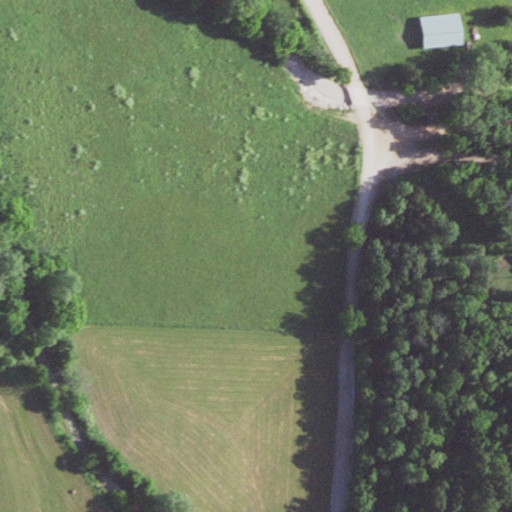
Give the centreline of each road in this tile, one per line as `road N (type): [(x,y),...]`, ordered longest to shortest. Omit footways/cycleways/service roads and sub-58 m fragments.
road 1 (residential): [(346,511),(374,160),(357,83),(312,0)]
road 2 (residential): [(511,108),(443,120),(395,143),(371,142)]
